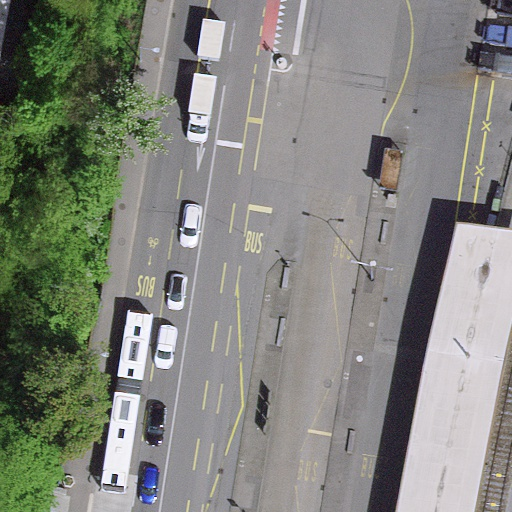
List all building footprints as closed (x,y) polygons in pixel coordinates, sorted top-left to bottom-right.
[(404,152),(389,150),(383,191),(398,193),(404,152)] [(476,511),(511,344),(511,228),(458,221),(432,332),(409,437),(394,511),(476,511)] [(288,311),(270,308),(264,345),(283,348),(288,311)] [(369,367),(355,364),(348,405),(363,407),(369,367)] [(255,511),(261,475),(242,472),(236,510),(250,511),(255,511)] [(54,485),(42,483),(36,511),(67,511),(71,488),(54,485)]
